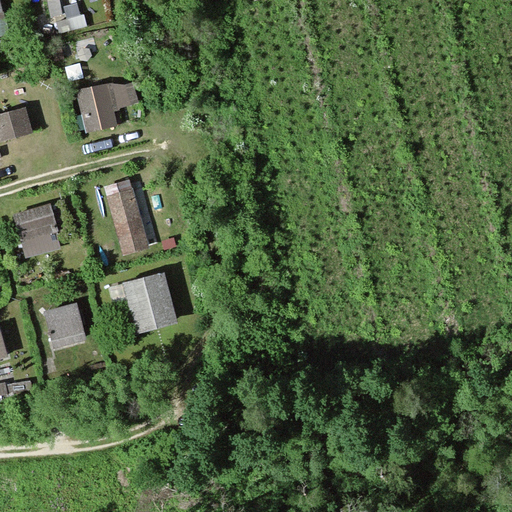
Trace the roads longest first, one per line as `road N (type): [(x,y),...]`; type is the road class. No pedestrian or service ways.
road 1 (track): [(0,191),(132,156)]
road 2 (track): [(0,453),(123,440)]
